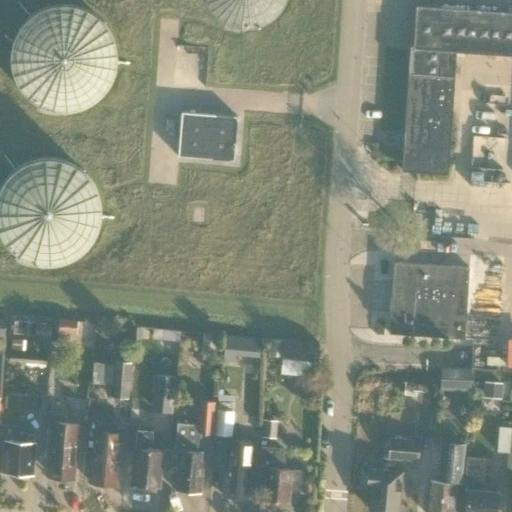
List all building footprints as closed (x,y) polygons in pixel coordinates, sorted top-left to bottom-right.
[(238,25),(246,25),(253,24),(260,22),(267,19),(273,14),(278,8),(282,2),(282,0),(206,0),(208,4),(212,10),(218,15),(224,20),(231,23),(238,25)] [(68,3),(63,3),(58,3),(54,4),(49,5),(45,6),(41,8),(36,10),(32,13),(29,16),(25,19),(22,22),(19,26),(17,30),(15,34),(13,38),(11,43),(10,47),(10,52),(10,56),(10,61),(10,66),(11,70),(13,75),(15,79),(17,83),(19,87),(22,91),(25,94),(29,97),(32,100),(36,103),(41,105),(45,107),(49,108),(54,109),(58,110),(63,110),(68,110),(72,109),(77,108),(81,107),(86,105),(90,103),(94,100),(97,97),(101,94),(104,91),(107,87),(109,83),(112,79),(113,75),(115,70),(116,66),(116,61),(117,56),(116,52),(116,47),(115,43),(113,38),(112,34),(109,30),(107,26),(104,22),(101,19),(98,16),(94,13),(90,10),(86,8),(81,6),(77,5),(72,4),(68,3)] [(511,11),(417,5),(415,45),(411,45),(403,169),(447,172),(455,49),(511,52),(511,11)] [(238,116),(182,112),(179,156),(235,160),(238,116)] [(52,157),(47,156),(43,157),(38,157),(33,158),(29,160),(25,161),(21,164),(17,166),(13,169),(10,172),(6,175),(4,179),(1,183),(0,185),(0,234),(1,236),(4,240),(6,244),(10,247),(13,250),(17,253),(21,256),(25,258),(29,260),(33,261),(38,262),(43,263),(47,263),(52,263),(56,262),(61,261),(65,260),(70,258),(74,256),(78,253),(81,250),(85,247),(88,244),(91,240),(93,236),(96,232),(97,228),(99,223),(100,219),(100,214),(101,210),(100,205),(100,200),(99,196),(97,191),(96,187),(93,183),(91,179),(88,175),(85,172),(82,169),(78,166),(74,164),(70,161),(65,160),(61,158),(56,157),(52,157)] [(391,332),(465,337),(470,265),(396,260),(391,332)] [(0,332),(9,333),(9,314),(0,313),(0,332)] [(76,346),(92,347),(94,322),(59,319),(58,333),(77,335),(76,346)] [(12,334),(50,337),(51,323),(13,320),(12,334)] [(180,330),(153,328),(152,339),(179,341),(180,330)] [(218,334),(203,333),(201,354),(216,356),(218,334)] [(264,355),(265,334),(229,334),(228,354),(264,355)] [(281,357),(317,361),(318,342),(283,338),(281,357)] [(26,340),(12,339),(11,349),(25,350),(26,340)] [(47,354),(10,351),(10,361),(46,364),(47,354)] [(132,362),(113,361),(111,398),(129,399),(132,362)] [(445,365),(444,388),(475,388),(476,365),(445,365)] [(176,376),(154,375),(152,394),(158,395),(157,412),(173,413),(176,376)] [(417,391),(418,381),(418,380),(405,379),(404,394),(417,395),(417,391)] [(502,383),(484,382),(483,397),(501,398),(502,383)] [(235,395),(218,394),(216,435),(232,436),(235,395)] [(174,450),(179,450),(178,459),(180,459),(176,490),(200,493),(203,461),(200,461),(201,452),(196,451),(198,432),(212,433),(214,401),(199,400),(198,423),(176,422),(174,450)] [(277,420),(263,419),(261,437),(276,438),(277,420)] [(78,422),(52,420),(47,477),(73,479),(78,422)] [(511,427),(499,426),(497,451),(509,452),(511,427)] [(131,486),(160,489),(162,474),(160,474),(163,450),(144,448),(146,430),(136,430),(131,486)] [(91,483),(115,485),(119,433),(95,431),(91,483)] [(4,473),(30,475),(33,434),(19,433),(19,440),(6,439),(4,473)] [(420,440),(388,437),(387,458),(418,461),(420,440)] [(228,438),(222,495),(246,497),(249,468),(255,469),(258,441),(228,438)] [(460,482),(464,443),(443,441),(440,480),(432,479),(428,511),(454,511),(457,481),(460,482)] [(299,491),(301,471),(280,468),(281,457),(282,447),(260,446),(258,473),(266,474),(263,499),(286,502),(288,489),(299,491)] [(468,488),(466,511),(497,511),(500,490),(482,489),(484,456),(465,454),(462,488),(468,488)] [(371,508),(400,511),(404,470),(371,466),(369,483),(374,483),(371,508)]
